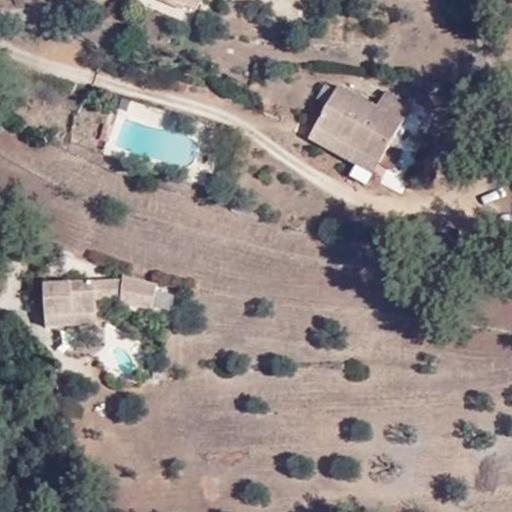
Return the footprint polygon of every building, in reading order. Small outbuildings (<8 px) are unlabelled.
[(155,0),(200,20),(208,0),(155,0)] [(320,132),(383,167),(416,109),(390,96),(383,109),(343,88),(320,132)] [(383,167),(320,132),(313,145),(376,179),(383,167)] [(91,294),(58,294),(59,325),(92,324),(91,314),(116,314),(116,317),(148,323),(153,298),(119,290),(118,292),(91,294)] [(52,325),(59,325),(58,294),(40,294),(41,302),(41,338),(53,338),(52,325)] [(484,315),(509,320),(511,308),(511,300),(489,295),(484,315)] [(92,324),(59,325),(52,325),(53,338),(92,338),(92,324)]
